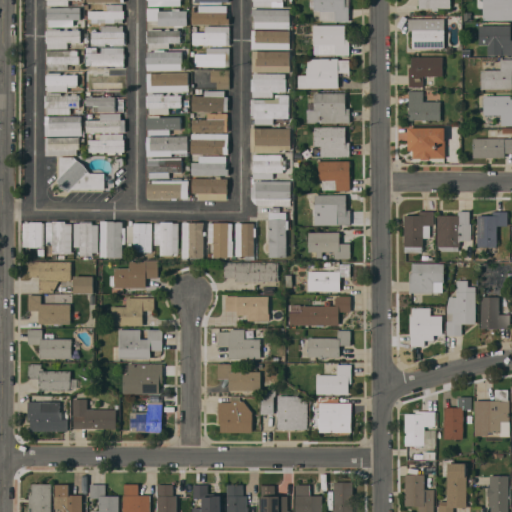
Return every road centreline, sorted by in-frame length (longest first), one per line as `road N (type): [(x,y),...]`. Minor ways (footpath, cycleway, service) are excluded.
road 1 (residential): [(378,0),(385,511)]
road 2 (residential): [(5,0),(1,511)]
road 3 (residential): [(381,451),(0,455)]
road 4 (residential): [(190,295),(190,452)]
road 5 (residential): [(511,185),(383,185)]
road 6 (tertiary): [(511,361),(388,386)]
